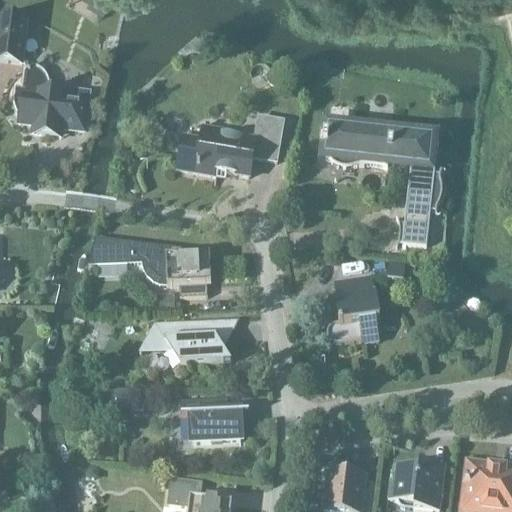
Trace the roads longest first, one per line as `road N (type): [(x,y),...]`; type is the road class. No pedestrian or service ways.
road 1 (residential): [(0,201),(65,202),(258,239),(294,414)]
road 2 (residential): [(511,387),(488,383),(294,414)]
